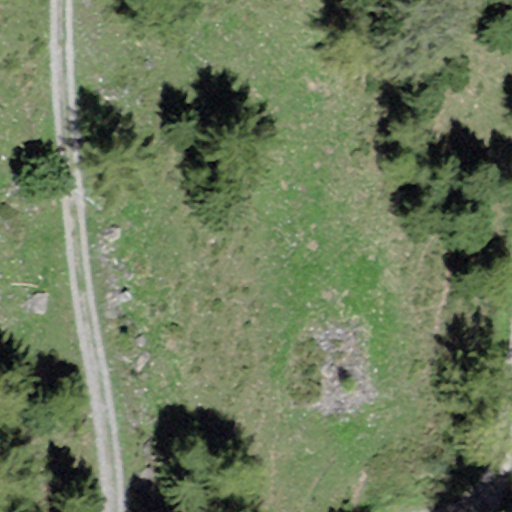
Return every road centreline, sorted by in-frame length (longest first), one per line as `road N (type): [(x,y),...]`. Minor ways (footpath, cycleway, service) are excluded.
road 1 (track): [(115,511),(68,108),(69,0)]
road 2 (track): [(488,511),(511,380)]
